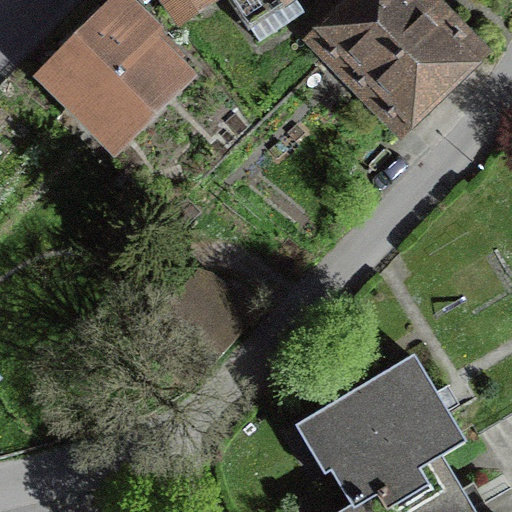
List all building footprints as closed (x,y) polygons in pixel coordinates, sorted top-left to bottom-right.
[(163,0),(177,20),(207,0),(163,0)] [(231,0),(250,27),(290,0),(231,0)] [(430,0),(347,0),(354,7),(324,35),(402,117),(468,54),(423,7),(430,0)] [(129,7),(58,77),(114,134),(172,77),(133,37),(147,24),(129,7)] [(201,291),(157,340),(200,378),(243,329),(201,291)] [(511,353),(451,390),(478,434),(511,413),(511,353)] [(354,508),(441,456),(465,441),(414,357),(314,417),(341,463),(331,469),(354,508)] [(474,511),(441,456),(354,508),(346,511),(474,511)]
